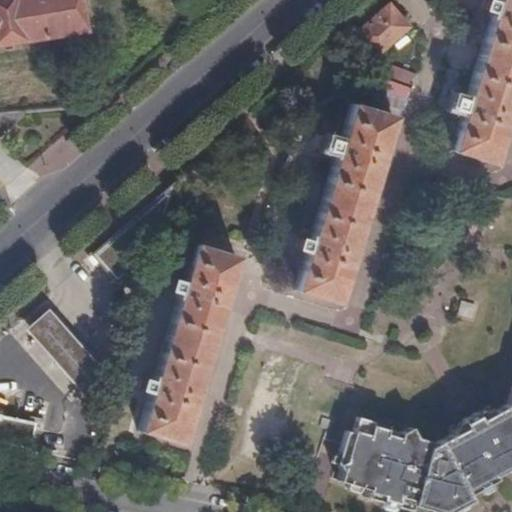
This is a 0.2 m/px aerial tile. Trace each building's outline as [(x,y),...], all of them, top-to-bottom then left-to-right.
[(0,0),(0,45),(89,31),(83,0),(0,0)] [(181,0),(178,3),(191,16),(205,3),(201,0),(181,0)] [(450,152),(491,163),(511,93),(511,0),(495,0),(494,4),(487,2),(483,16),(490,18),(466,98),(459,96),(455,110),(462,112),(450,152)] [(373,58),(409,27),(388,4),(352,35),(373,58)] [(293,290),(335,303),(392,117),(351,104),(339,142),(332,140),(327,155),(334,157),(310,237),(302,234),(298,249),(305,251),(293,290)] [(20,113),(0,114),(0,134),(22,115),(20,113)] [(144,285),(177,177),(93,251),(119,281),(128,273),(144,285)] [(148,389),(136,429),(177,442),(235,256),(193,243),(181,282),(174,279),(170,293),(177,296),(152,375),(145,373),(141,387),(148,389)] [(50,307),(27,327),(86,396),(109,376),(50,307)] [(511,376),(504,402),(487,411),(451,430),(432,440),(412,435),(407,425),(397,430),(396,431),(382,428),(383,423),(354,415),(349,429),(343,428),(338,443),(345,445),(334,479),(363,487),(361,496),(406,509),(408,503),(430,509),(449,499),(451,503),(465,496),(463,491),(464,491),(461,487),(477,479),(511,459),(511,376)] [(0,416),(0,443),(28,449),(33,423),(0,416)]
